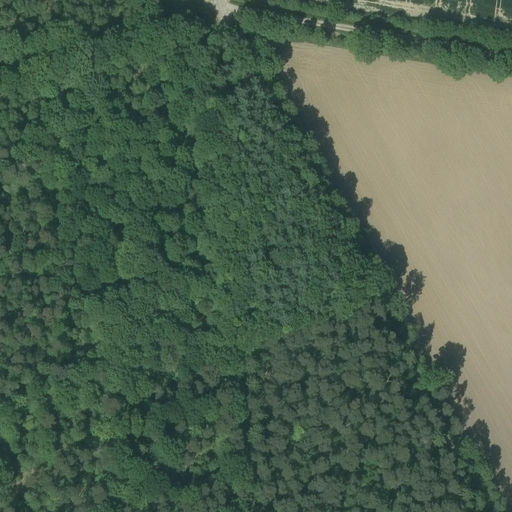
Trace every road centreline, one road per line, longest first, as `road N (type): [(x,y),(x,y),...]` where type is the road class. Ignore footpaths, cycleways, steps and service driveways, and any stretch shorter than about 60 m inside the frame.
road 1 (unclassified): [(489,511),(218,0)]
road 2 (track): [(511,54),(219,6)]
